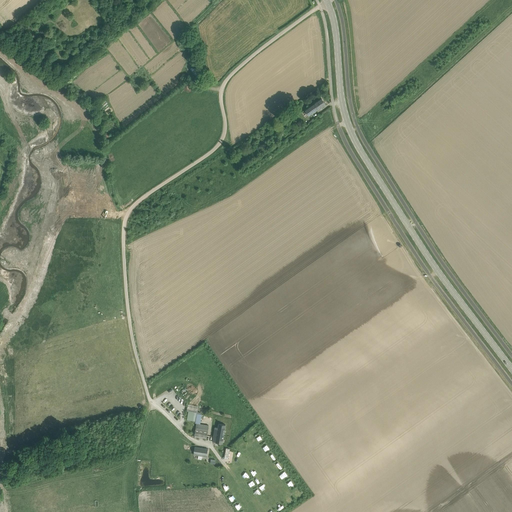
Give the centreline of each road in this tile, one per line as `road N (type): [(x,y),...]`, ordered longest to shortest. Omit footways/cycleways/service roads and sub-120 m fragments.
road 1 (unclassified): [(152,404),(129,320),(126,217),(219,144),(228,78),(327,2)]
road 2 (secondary): [(511,369),(354,140),(327,2)]
